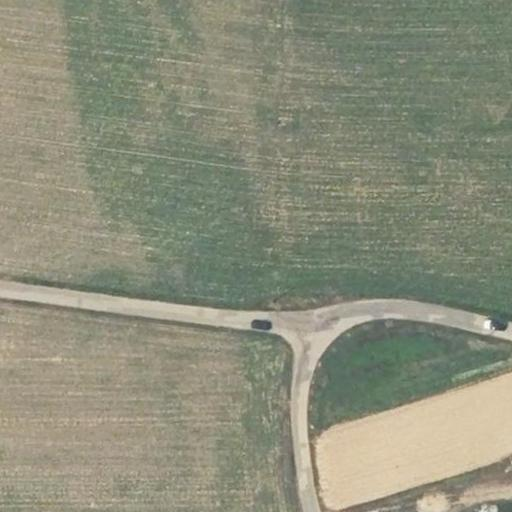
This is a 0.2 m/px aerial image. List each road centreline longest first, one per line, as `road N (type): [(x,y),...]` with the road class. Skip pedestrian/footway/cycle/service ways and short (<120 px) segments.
road 1 (unclassified): [(315,329),(0,287)]
road 2 (unclassified): [(511,331),(407,308),(365,310),(315,329)]
road 3 (unclassified): [(315,329),(301,386),(312,511)]
